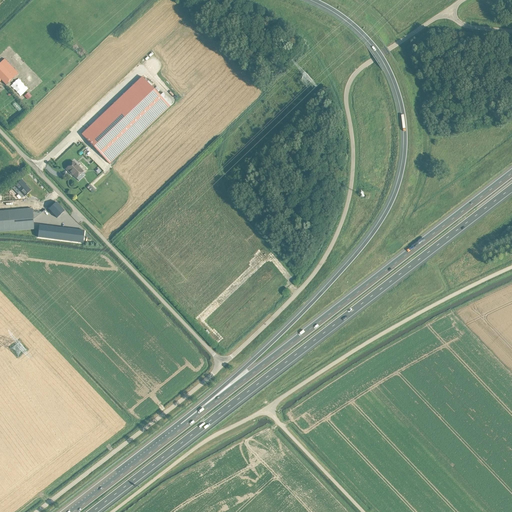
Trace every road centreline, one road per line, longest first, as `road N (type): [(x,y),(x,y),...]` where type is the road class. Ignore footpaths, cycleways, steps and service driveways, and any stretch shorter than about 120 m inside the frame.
road 1 (motorway): [(313,0),(357,28),(387,66),(404,124),(401,174),(380,221),(342,269),(182,427)]
road 2 (motorway): [(91,511),(511,187)]
road 3 (unclassified): [(223,365),(313,275),(332,244),(351,188),(348,84),(448,8)]
road 4 (motorway): [(511,173),(182,427)]
road 5 (unclassified): [(223,365),(0,132)]
road 6 (unclassified): [(264,410),(368,340),(511,266)]
road 7 (unclassified): [(38,511),(223,365)]
road 8 (unclassified): [(111,511),(193,448),(264,410)]
road 9 (unclassified): [(362,511),(264,410)]
road 10 (motorway): [(182,427),(73,511)]
